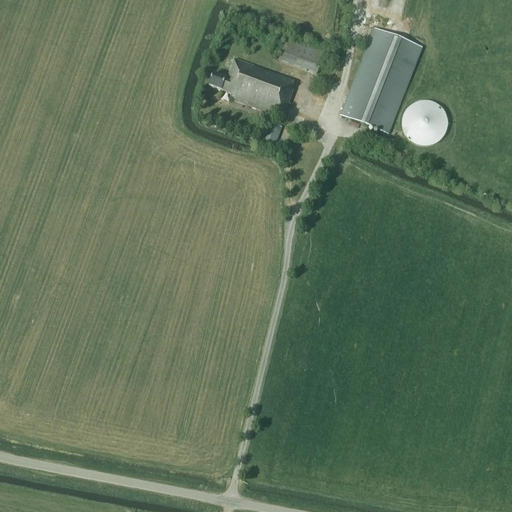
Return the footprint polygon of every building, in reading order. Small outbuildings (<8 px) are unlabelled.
[(422,50),(374,31),(340,117),(388,136),(422,50)] [(288,41),(280,62),(317,77),(325,55),(288,41)] [(235,60),(227,80),(214,75),(209,88),(233,97),(232,100),(282,119),(293,92),(291,91),(294,83),(235,60)] [(447,127),(447,125),(447,123),(447,121),(447,119),(446,117),(445,115),(445,114),(444,112),(442,110),(441,109),(440,108),(438,106),(437,105),(435,104),(433,103),(432,103),(430,102),(428,102),(426,102),(424,102),(422,102),(420,102),(418,102),(417,103),(415,104),(413,105),(411,106),(410,107),(408,108),(407,110),(406,111),(405,113),(404,114),(403,116),(402,118),(402,120),(402,122),(401,124),(401,126),(402,127),(402,129),(402,131),(403,133),(404,135),(405,136),(406,138),(407,140),(408,141),(410,142),(411,143),(413,144),(414,145),(416,146),(418,147),(420,147),(422,147),(424,148),(426,148),(427,147),(429,147),(431,147),(433,146),(435,145),(436,144),(438,143),(440,142),(441,141),(442,139),(443,138),(444,136),(445,134),(446,133),(447,131),(447,129),(447,127)] [(281,129),(269,125),(261,145),(273,149),(281,129)]
